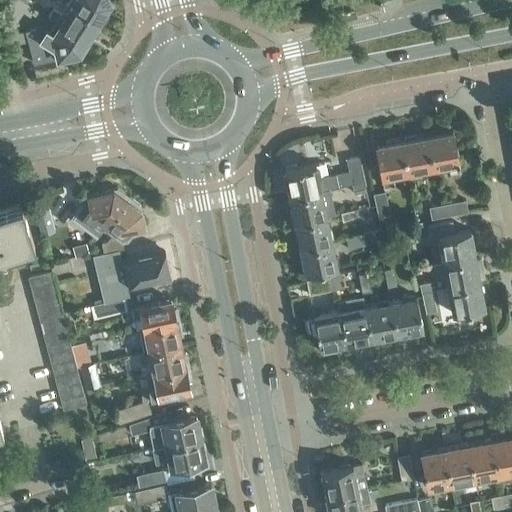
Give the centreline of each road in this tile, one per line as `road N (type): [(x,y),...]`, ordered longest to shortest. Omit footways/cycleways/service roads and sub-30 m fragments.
road 1 (secondary): [(511,0),(230,63)]
road 2 (secondary): [(194,157),(247,437)]
road 3 (secondary): [(269,432),(216,152)]
road 4 (secondary): [(248,93),(511,37)]
road 5 (residential): [(269,432),(511,387)]
road 6 (residential): [(488,73),(340,102)]
road 7 (tertiary): [(0,149),(145,124)]
road 8 (tertiary): [(142,94),(0,121)]
road 9 (residential): [(511,192),(488,73)]
